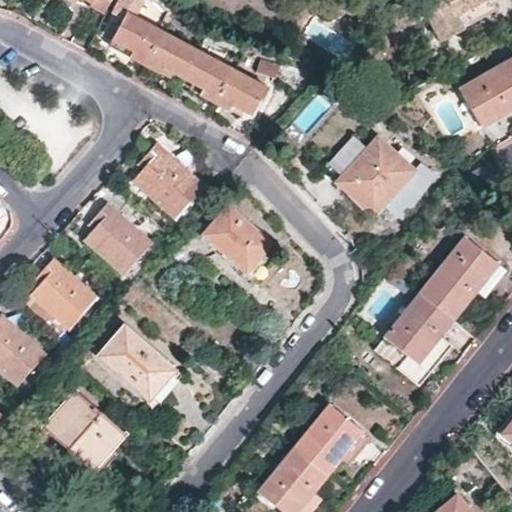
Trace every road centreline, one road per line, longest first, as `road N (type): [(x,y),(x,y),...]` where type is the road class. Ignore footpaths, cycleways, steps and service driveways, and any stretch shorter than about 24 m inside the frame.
road 1 (residential): [(251,167),(341,265),(339,299),(170,511)]
road 2 (residential): [(373,511),(511,347)]
road 3 (residential): [(0,27),(146,104)]
road 4 (residential): [(41,225),(146,104)]
